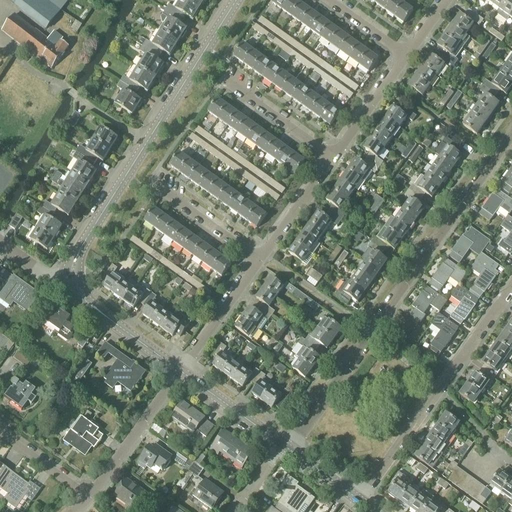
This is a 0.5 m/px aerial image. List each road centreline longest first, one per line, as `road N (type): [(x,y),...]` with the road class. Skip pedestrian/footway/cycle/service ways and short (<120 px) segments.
road 1 (residential): [(286,448),(511,135)]
road 2 (tertiary): [(73,281),(74,259),(235,0)]
road 3 (residential): [(358,499),(511,288)]
road 4 (residential): [(88,496),(181,372)]
road 5 (tertiary): [(181,372),(93,307),(73,281)]
road 6 (residential): [(181,372),(260,259)]
road 7 (residential): [(334,157),(222,78)]
road 8 (residential): [(260,259),(334,157)]
road 9 (residential): [(334,157),(407,55)]
road 10 (residential): [(260,259),(157,188)]
road 11 (tertiary): [(281,444),(181,372)]
